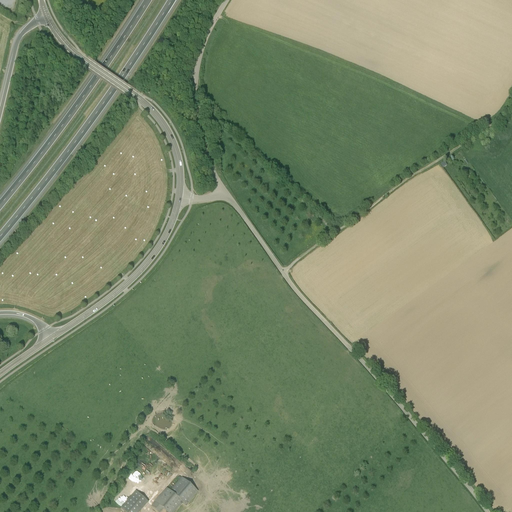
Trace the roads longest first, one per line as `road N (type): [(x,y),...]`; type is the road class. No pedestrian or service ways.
road 1 (unclassified): [(487,511),(299,295),(223,189),(191,199)]
road 2 (motorway): [(0,236),(171,0)]
road 3 (track): [(282,271),(409,177),(511,115)]
road 4 (motorway): [(147,0),(0,204)]
road 5 (secondary): [(178,196),(175,148),(155,113),(71,50),(46,17)]
road 6 (secondary): [(51,338),(137,272),(162,241),(178,196)]
